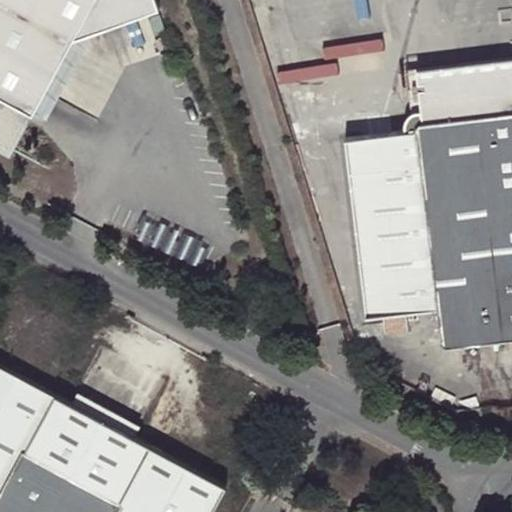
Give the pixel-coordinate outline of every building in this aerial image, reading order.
[(152,0),(0,0),(0,140),(15,148),(36,110),(78,35),(97,30),(97,29),(155,7),(152,0)] [(49,117),(97,30),(78,35),(36,110),(49,117)] [(511,109),(412,122),(442,345),(511,335),(511,109)] [(15,148),(0,140),(0,146),(13,154),(15,148)] [(209,511),(224,485),(0,361),(0,511),(209,511)]
